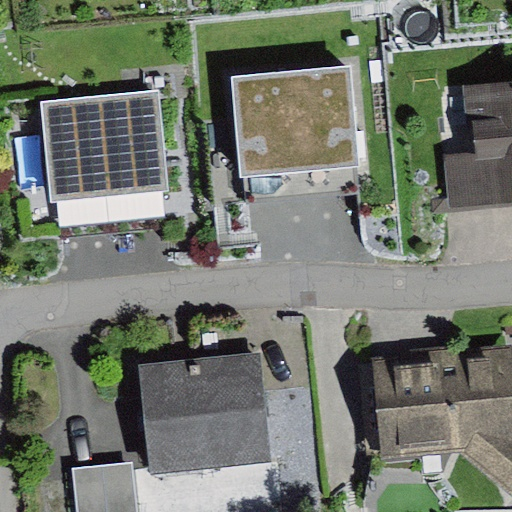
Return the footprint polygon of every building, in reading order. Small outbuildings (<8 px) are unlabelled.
[(353,73),(233,84),(243,187),(362,176),(353,73)] [(511,84),(446,88),(454,209),(511,205),(511,84)] [(159,99),(44,110),(54,207),(168,196),(159,99)] [(511,376),(509,351),(374,363),(384,464),(460,457),(511,497),(511,376)] [(262,358),(145,368),(154,475),(271,466),(262,358)] [(136,511),(128,465),(71,475),(77,511),(136,511)]
